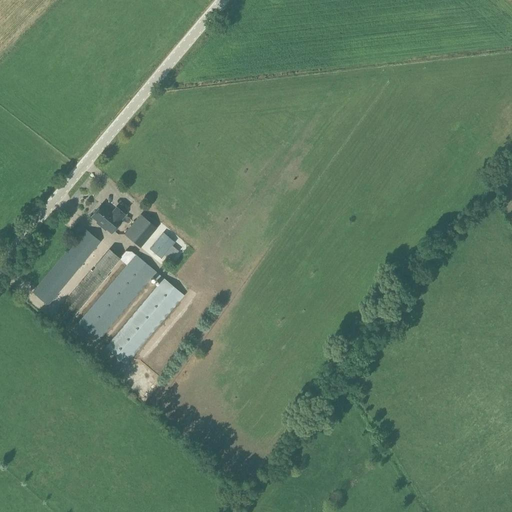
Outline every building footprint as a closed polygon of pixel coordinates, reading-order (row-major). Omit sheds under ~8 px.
[(97,221),(96,223),(106,230),(107,229),(112,233),(122,220),(121,220),(125,215),(116,207),(112,213),(101,204),(91,216),(97,221)] [(140,248),(157,228),(140,214),(124,234),(140,248)] [(30,295),(46,308),(101,242),(86,230),(67,253),(66,251),(30,295)] [(163,232),(149,249),(161,259),(174,242),(163,232)] [(124,251),(119,257),(109,249),(94,266),(55,312),(69,323),(108,276),(106,275),(119,259),(126,265),(77,324),(98,341),(149,280),(158,287),(105,347),(127,365),(185,295),(156,272),(131,251),(128,254),(124,251)]
